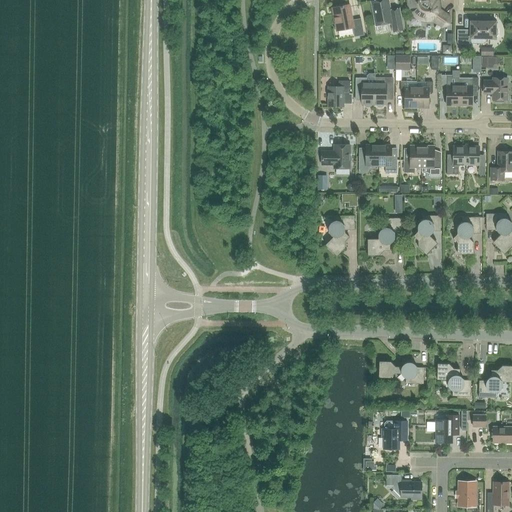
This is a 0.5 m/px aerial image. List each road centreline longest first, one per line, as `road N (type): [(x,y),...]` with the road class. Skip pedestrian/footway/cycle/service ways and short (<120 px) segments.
road 1 (residential): [(480,124),(321,122),(297,110),(279,92),(269,56),(280,18),(300,0)]
road 2 (primary): [(151,10),(139,304)]
road 3 (primary): [(151,296),(151,10)]
road 4 (residential): [(280,307),(301,328),(511,336)]
road 5 (residential): [(511,282),(304,285),(280,307)]
road 6 (primary): [(139,304),(142,481)]
road 7 (primary): [(142,481),(151,316)]
